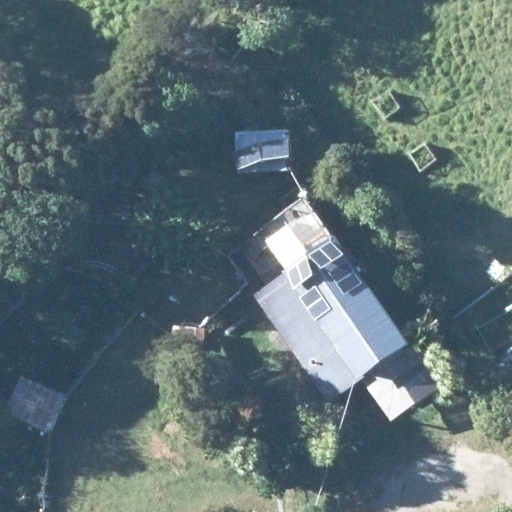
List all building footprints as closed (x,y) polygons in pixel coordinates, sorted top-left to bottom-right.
[(186,173),(224,134),(193,104),(155,143),(186,173)] [(299,138),(250,140),(250,180),(299,178),(299,138)] [(466,277),(430,218),(401,235),(438,294),(466,277)] [(272,306),(344,408),(423,354),(350,250),(272,306)] [(209,337),(179,336),(177,378),(207,378),(209,337)] [(0,457),(32,476),(73,402),(19,372),(0,406),(0,457)]
